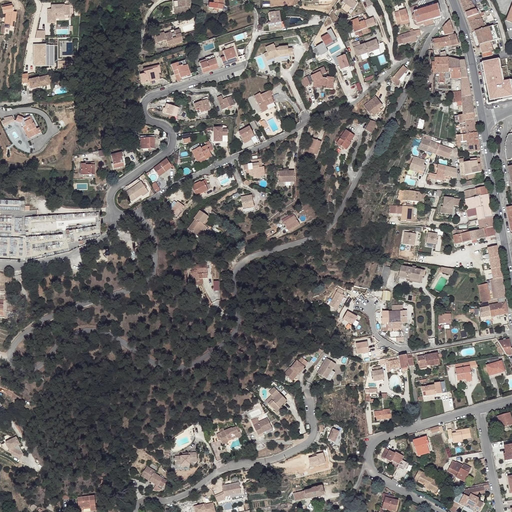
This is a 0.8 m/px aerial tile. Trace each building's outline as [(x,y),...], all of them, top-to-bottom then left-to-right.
[(175,14),(175,17),(186,16),(186,10),(189,10),(188,0),(177,0),(177,7),(178,14),(175,14)] [(209,5),(209,8),(222,9),(223,0),(213,0),(214,3),(209,3),(209,5)] [(354,0),(342,0),(342,1),(352,9),(355,3),(354,2),(354,0)] [(459,0),(463,9),(473,5),(470,0),(459,0)] [(12,4),(2,6),(4,14),(7,13),(8,20),(8,24),(2,23),(1,33),(9,34),(10,26),(12,27),(13,21),(16,21),(17,12),(13,12),(12,4)] [(416,21),(416,24),(417,27),(424,25),(425,27),(434,25),(433,19),(441,17),(438,5),(418,10),(417,5),(411,7),(414,15),(413,16),(413,17),(413,20),(414,21),(416,21)] [(476,10),(473,5),(463,9),(465,14),(476,10)] [(69,10),(55,11),(52,15),(48,15),(49,28),(56,27),(56,19),(65,18),(65,21),(70,21),(69,10)] [(394,13),(397,23),(408,20),(405,10),(394,13)] [(479,15),(476,10),(465,14),(467,19),(479,15)] [(268,14),(269,19),(270,24),(267,24),(268,31),(282,29),(278,12),(268,14)] [(351,21),(355,32),(376,25),(374,18),(364,21),(363,17),(351,21)] [(483,24),(481,19),(469,23),(472,33),(474,32),(485,29),(483,24)] [(444,35),(453,34),(452,30),(449,21),(442,28),(444,35)] [(479,46),(490,42),(496,40),(501,39),(496,25),(491,27),(487,28),(485,29),(474,32),(472,33),(474,39),(476,38),(479,46)] [(89,34),(88,37),(93,39),(94,37),(95,37),(98,31),(92,27),(89,34)] [(168,46),(175,44),(175,32),(174,32),(174,30),(170,31),(171,33),(165,35),(164,33),(160,34),(160,36),(156,38),(155,36),(152,37),(154,44),(166,40),(168,46)] [(179,30),(175,32),(175,44),(183,41),(179,30)] [(416,31),(395,37),(398,45),(411,42),(411,43),(417,41),(416,37),(421,35),(419,30),(416,31)] [(335,41),(330,31),(326,33),(327,35),(321,38),(323,43),(316,47),(321,56),(328,52),(326,49),(336,44),(335,41)] [(446,38),(439,39),(440,48),(458,45),(455,35),(446,37),(446,38)] [(440,50),(440,48),(439,39),(432,40),(434,51),(440,50)] [(359,41),(353,43),(357,56),(386,46),(384,42),(378,44),(377,40),(361,45),(359,41)] [(483,58),(493,55),(491,51),(493,51),(490,42),(479,46),(483,58)] [(273,57),(274,59),(278,58),(277,56),(280,55),(280,57),(280,58),(285,57),(285,55),(289,55),(289,57),(293,56),(293,49),(288,49),(288,47),(279,48),(279,50),(276,51),(275,49),(274,44),(266,48),(267,53),(264,54),(266,60),(273,57)] [(34,46),(34,67),(46,67),(46,46),(34,46)] [(221,58),(224,66),(239,61),(235,48),(223,52),(225,57),(221,58)] [(451,80),(461,79),(460,62),(464,61),(462,49),(459,50),(451,57),(446,56),(446,55),(445,52),(440,53),(441,58),(434,58),(434,63),(432,63),(431,69),(434,69),(434,73),(439,73),(438,85),(446,86),(451,86),(451,80)] [(336,58),(340,70),(349,67),(344,55),(336,58)] [(199,62),(203,73),(218,68),(215,59),(206,62),(205,60),(199,62)] [(171,65),(173,71),(178,70),(177,67),(182,65),(183,67),(187,65),(185,61),(171,65)] [(461,79),(468,78),(464,61),(460,62),(461,79)] [(480,64),(483,79),(496,76),(493,61),(480,64)] [(157,68),(158,74),(161,73),(159,65),(143,69),(144,72),(157,68)] [(190,75),(187,65),(183,67),(182,65),(177,67),(178,70),(173,71),(177,82),(182,80),(181,78),(190,75)] [(403,66),(391,79),(395,83),(394,85),(399,86),(400,82),(398,80),(407,70),(403,66)] [(160,80),(158,74),(157,68),(144,72),(144,74),(140,75),(142,84),(160,80)] [(324,68),(313,72),(314,75),(311,76),(314,83),(314,87),(317,87),(317,86),(322,87),(322,86),(326,86),(326,89),(333,90),(334,78),(327,77),(327,78),(322,78),(321,76),(326,73),(324,68)] [(29,79),(31,88),(45,85),(44,77),(29,79)] [(301,79),(304,87),(311,85),(308,77),(301,79)] [(461,98),(471,97),(469,85),(461,85),(461,91),(461,98)] [(267,107),(275,103),(271,97),(273,96),(271,91),(262,95),(261,94),(255,96),(263,113),(269,110),(267,107)] [(438,92),(437,100),(445,102),(446,99),(444,99),(445,94),(442,93),(442,92),(438,92)] [(221,96),(217,98),(222,110),(228,108),(232,106),(235,105),(232,97),(223,100),(221,96)] [(377,110),(382,107),(375,97),(363,106),(370,115),(372,114),(374,116),(379,113),(377,110)] [(463,115),(474,114),(471,97),(461,98),(462,102),(462,106),(463,115)] [(207,100),(202,102),(194,104),(195,109),(199,108),(201,113),(210,110),(207,100)] [(177,117),(179,109),(170,106),(169,110),(163,108),(162,113),(177,117)] [(459,116),(463,115),(462,106),(458,107),(458,110),(453,111),(453,112),(454,116),(459,116)] [(464,121),(475,120),(474,114),(463,115),(459,116),(460,125),(465,124),(464,121)] [(3,126),(15,122),(13,116),(1,119),(3,126)] [(21,123),(25,131),(27,130),(31,138),(41,133),(39,128),(37,129),(30,117),(25,119),(17,116),(16,121),(21,123)] [(465,127),(466,134),(477,133),(475,120),(464,121),(465,124),(465,127)] [(377,123),(371,121),(365,130),(372,134),(377,123)] [(250,127),(239,133),(244,142),(251,139),(248,132),(252,131),(250,127)] [(214,142),(227,142),(227,130),(221,130),(221,128),(216,128),(214,128),(214,142)] [(337,144),(344,148),(346,145),(349,147),(352,144),(350,143),(355,136),(346,130),(346,131),(344,129),(340,135),(342,137),(341,138),(339,137),(336,142),(338,143),(337,144)] [(184,144),(192,143),(191,133),(183,134),(184,144)] [(477,133),(466,134),(460,135),(456,135),(457,142),(460,142),(467,141),(468,146),(479,145),(477,133)] [(313,137),(309,146),(310,146),(306,155),(312,157),(314,153),(316,154),(321,140),(313,137)] [(155,138),(140,139),(140,142),(138,142),(138,144),(140,144),(140,149),(155,149),(155,138)] [(436,155),(439,147),(435,146),(436,144),(422,139),(418,149),(426,152),(427,151),(432,153),(436,155)] [(192,152),(197,161),(205,157),(206,160),(212,157),(209,151),(213,149),(209,142),(205,144),(206,146),(201,149),(200,148),(192,152)] [(443,149),(446,148),(439,145),(439,147),(436,155),(449,160),(452,151),(443,153),(443,149)] [(111,155),(114,169),(124,167),(122,158),(123,157),(122,152),(111,155)] [(423,161),(413,157),(408,170),(422,175),(423,174),(425,167),(423,166),(425,161),(423,161)] [(460,163),(461,176),(482,172),(479,158),(477,159),(477,157),(472,158),(472,159),(469,160),(470,162),(467,162),(463,163),(460,163)] [(173,167),(167,159),(154,169),(159,177),(161,176),(166,172),(173,167)] [(249,170),(249,173),(249,177),(253,176),(254,177),(260,177),(260,173),(264,172),(264,167),(262,167),(257,168),(257,165),(262,165),(261,159),(251,160),(252,164),(243,165),(244,170),(246,170),(249,170)] [(85,164),(81,164),(81,175),(95,175),(95,165),(86,165),(85,164)] [(456,170),(438,165),(437,170),(438,170),(436,177),(443,179),(444,176),(448,177),(449,176),(451,176),(457,178),(456,170)] [(284,171),(279,171),(279,181),(294,181),(294,171),(289,171),(284,171)] [(461,177),(462,180),(485,176),(484,171),(482,172),(461,176),(461,177)] [(192,186),(196,196),(208,191),(204,181),(201,183),(200,182),(192,186)] [(132,201),(142,195),(148,191),(142,182),(130,190),(131,192),(128,195),(132,201)] [(476,189),(477,197),(488,195),(487,187),(476,189)] [(474,197),(473,189),(464,191),(465,199),(474,197)] [(410,191),(408,191),(405,191),(404,201),(420,202),(421,195),(421,192),(412,191),(410,191)] [(476,208),(478,220),(492,217),(488,195),(477,197),(474,197),(465,199),(467,209),(476,208)] [(241,198),(243,208),(254,206),(252,196),(241,198)] [(460,199),(445,197),(444,207),(442,206),(442,213),(450,214),(450,208),(454,208),(454,206),(459,206),(460,199)] [(178,217),(186,207),(177,201),(170,211),(178,217)] [(404,206),(392,205),(392,213),(403,215),(404,206)] [(414,207),(404,206),(403,215),(403,216),(403,221),(412,222),(413,215),(414,207)] [(476,208),(467,209),(469,222),(478,220),(476,208)] [(208,227),(204,225),(203,224),(208,217),(199,210),(194,218),(195,219),(188,229),(200,238),(208,227)] [(283,223),(294,216),(293,214),(282,220),(283,223)] [(299,225),(294,216),(283,223),(288,231),(299,225)] [(492,217),(478,220),(480,230),(494,227),(492,217)] [(494,227),(480,230),(478,230),(480,239),(490,237),(496,236),(494,227)] [(478,230),(470,232),(471,241),(480,239),(478,230)] [(416,234),(405,232),(403,243),(414,245),(416,234)] [(455,245),(465,242),(471,241),(470,232),(468,232),(464,233),(454,235),(453,235),(455,245)] [(433,247),(433,244),(437,245),(439,234),(429,233),(427,247),(433,247)] [(497,246),(488,247),(490,258),(499,256),(497,246)] [(499,256),(490,258),(492,269),(501,267),(500,262),(499,256)] [(202,279),(208,279),(206,264),(196,265),(196,266),(192,267),(192,271),(191,271),(192,280),(195,280),(202,279)] [(384,266),(379,286),(386,287),(391,267),(384,266)] [(419,276),(422,277),(424,271),(416,270),(416,268),(413,267),(412,269),(401,266),(399,277),(410,279),(418,281),(419,276)] [(501,267),(492,269),(494,280),(503,278),(501,267)] [(454,270),(441,268),(440,272),(452,276),(454,270)] [(494,280),(487,281),(491,301),(506,298),(503,278),(494,280)] [(491,301),(487,284),(478,285),(482,303),(491,301)] [(345,296),(340,293),(332,306),(338,309),(345,296)] [(480,306),(480,308),(480,312),(480,318),(491,317),(489,305),(505,303),(505,299),(498,300),(491,301),(482,303),(480,303),(480,306)] [(507,314),(505,303),(489,305),(491,317),(507,314)] [(389,317),(394,317),(407,317),(407,311),(403,311),(402,305),(392,305),(392,311),(389,311),(389,317)] [(382,312),(382,324),(394,323),(394,317),(389,317),(389,311),(382,312)] [(349,322),(348,325),(354,327),(359,316),(347,312),(344,320),(349,322)] [(451,323),(450,312),(439,312),(440,323),(451,323)] [(507,356),(507,357),(511,355),(511,348),(511,349),(510,340),(499,342),(507,356)] [(356,343),(358,355),(370,353),(369,342),(356,343)] [(430,363),(430,365),(430,367),(440,365),(438,353),(417,357),(419,368),(427,366),(426,365),(426,364),(430,363)] [(406,356),(399,357),(401,370),(409,368),(408,366),(406,356)] [(399,357),(384,359),(387,372),(401,370),(399,357)] [(325,380),(331,371),(335,364),(325,359),(316,374),(325,380)] [(478,367),(476,361),(455,365),(458,381),(466,380),(472,379),(470,369),(478,367)] [(490,376),(501,373),(504,372),(502,362),(487,366),(490,376)] [(296,374),(297,375),(304,368),(298,363),(294,363),(290,369),(289,368),(283,375),(289,381),(296,374)] [(381,371),(380,367),(373,368),(374,372),(372,373),(373,382),(384,380),(383,371),(381,371)] [(334,373),(331,371),(325,380),(329,382),(334,373)] [(422,388),(423,393),(426,392),(426,396),(435,395),(446,393),(445,382),(434,384),(434,385),(422,388)] [(267,405),(274,412),(280,407),(285,402),(278,394),(272,389),(268,394),(271,397),(265,402),(267,405)] [(385,411),(374,412),(375,420),(391,418),(390,411),(390,410),(385,410),(385,411)] [(511,425),(511,420),(510,413),(498,417),(499,423),(501,423),(503,428),(511,425)] [(252,424),(256,434),(261,432),(270,428),(266,417),(259,421),(259,422),(257,423),(256,422),(252,424)] [(236,430),(235,427),(231,428),(230,427),(223,430),(224,430),(219,432),(218,431),(215,433),(217,437),(218,437),(219,439),(218,439),(220,444),(222,443),(226,444),(227,441),(226,439),(230,438),(234,437),(234,438),(236,437),(239,438),(241,435),(238,429),(236,430)] [(470,429),(458,431),(458,433),(456,433),(452,434),(451,430),(447,430),(449,439),(453,439),(454,443),(463,442),(462,439),(471,438),(470,429)] [(337,433),(330,430),(326,441),(332,444),(337,433)] [(17,437),(2,445),(5,450),(21,459),(24,454),(19,445),(20,444),(17,437)] [(413,441),(417,453),(424,451),(424,452),(429,451),(428,447),(427,445),(429,445),(426,437),(413,441)] [(404,457),(396,453),(395,454),(393,453),(386,449),(382,458),(391,462),(392,461),(402,466),(404,462),(401,461),(404,457)] [(173,465),(179,465),(188,465),(188,464),(195,463),(195,453),(187,454),(187,456),(173,457),(173,465)] [(311,466),(325,463),(323,453),(312,455),(313,457),(309,458),(311,466)] [(469,473),(461,469),(459,467),(461,465),(457,462),(456,463),(453,461),(447,471),(456,476),(456,478),(464,482),(469,473)] [(144,467),(140,475),(148,479),(147,482),(156,487),(161,478),(152,474),(153,472),(144,467)] [(418,481),(425,484),(429,487),(428,488),(437,493),(441,484),(433,480),(434,478),(419,470),(414,481),(417,482),(418,481)] [(165,481),(161,478),(156,487),(154,486),(152,489),(155,490),(159,491),(165,481)] [(241,501),(237,483),(220,486),(221,492),(212,496),(217,505),(241,501)] [(311,490),(296,493),(294,493),(296,502),(324,495),(322,486),(311,488),(311,490)] [(464,507),(464,506),(465,504),(474,509),(479,501),(473,497),(472,499),(465,495),(464,495),(459,504),(464,507)] [(95,496),(78,497),(79,509),(84,508),(84,511),(90,511),(97,511),(95,496)] [(385,497),(384,501),(382,508),(388,509),(392,510),(396,511),(398,501),(393,500),(385,497)] [(202,505),(202,504),(192,507),(192,511),(209,511),(214,511),(211,503),(202,505)]
